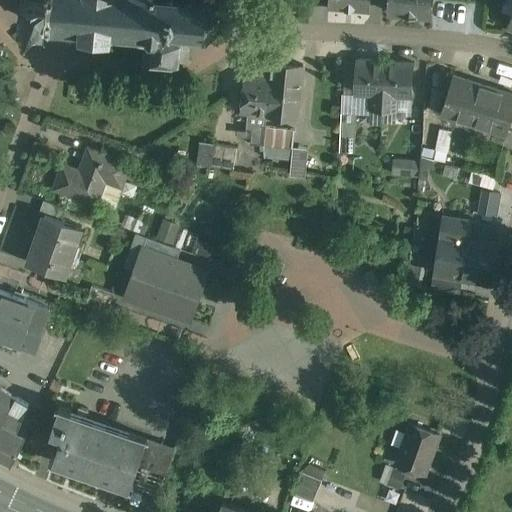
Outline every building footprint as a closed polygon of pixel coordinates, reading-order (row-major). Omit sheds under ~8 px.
[(25,0),(25,7),(20,7),(20,10),(25,10),(25,12),(26,12),(25,16),(29,17),(29,12),(40,13),(39,20),(50,21),(50,24),(49,24),(49,26),(48,27),(50,30),(52,29),(54,29),(54,28),(80,31),(82,31),(82,33),(86,34),(86,33),(108,35),(108,36),(112,36),(112,34),(114,34),(141,36),(141,37),(143,37),(143,38),(148,38),(145,59),(180,62),(180,59),(181,49),(190,49),(191,32),(206,33),(208,37),(210,36),(209,32),(218,25),(221,27),(223,24),(219,22),(220,11),(224,10),(224,7),(220,9),(212,0),(25,0)] [(329,0),(328,8),(370,11),(370,0),(329,0)] [(391,0),(390,12),(431,16),(432,0),(391,0)] [(190,49),(181,49),(180,59),(189,60),(190,49)] [(386,61),(358,60),(356,93),(369,94),(369,108),(383,109),(386,61)] [(303,64),(273,62),(272,63),(252,61),(250,76),(271,78),(267,114),(267,115),(298,118),(303,64)] [(413,62),(386,61),(383,109),(397,110),(398,95),(412,96),(413,62)] [(511,116),(511,93),(453,74),(441,112),(507,133),(511,116)] [(250,76),(244,76),(241,112),(246,112),(267,114),(271,78),(250,76)] [(357,112),(341,111),(340,139),(355,140),(357,112)] [(267,114),(246,112),(246,114),(245,114),(245,124),(246,124),(246,130),(252,130),(253,125),(265,126),(267,115),(267,114)] [(265,126),(253,125),(252,130),(250,143),(264,144),(265,126)] [(449,159),(453,127),(440,125),(437,157),(449,159)] [(294,129),(265,126),(264,144),(293,147),(294,129)] [(214,143),(203,141),(200,163),(211,165),(214,143)] [(237,147),(214,143),(211,165),(234,169),(237,147)] [(293,147),(264,144),(265,155),(292,158),(293,147)] [(131,162),(89,147),(80,170),(75,168),(75,170),(67,192),(69,193),(69,194),(70,194),(70,193),(82,197),(81,198),(82,198),(83,198),(97,203),(108,174),(124,180),(131,162)] [(396,157),(393,173),(418,177),(421,161),(396,157)] [(63,164),(54,188),(67,192),(75,170),(64,165),(64,164),(63,164)] [(66,208),(44,200),(40,211),(45,213),(62,219),(66,208)] [(62,219),(45,213),(28,262),(65,275),(82,226),(62,219)] [(473,219),(445,215),(436,273),(462,278),(492,283),(500,241),(470,236),(473,219)] [(163,217),(157,239),(210,253),(212,246),(199,242),(203,228),(163,217)] [(207,270),(143,247),(126,297),(190,319),(207,270)] [(462,278),(436,273),(433,289),(460,294),(462,278)] [(115,292),(92,284),(88,296),(111,304),(115,292)] [(0,332),(36,345),(50,308),(26,300),(27,297),(14,293),(13,295),(0,290),(0,332)] [(0,453),(13,460),(25,435),(17,430),(28,403),(0,387),(0,453)] [(54,457),(132,483),(148,436),(60,405),(52,428),(62,431),(54,457)] [(440,434),(410,423),(396,463),(426,473),(440,434)] [(176,446),(148,436),(132,483),(160,493),(176,446)] [(291,492),(314,501),(323,479),(300,470),(291,492)] [(425,493),(428,476),(393,470),(389,487),(425,493)] [(219,511),(254,511),(223,501),(219,511)]
